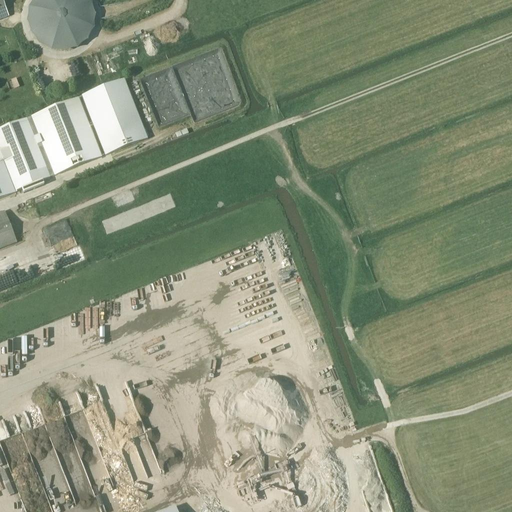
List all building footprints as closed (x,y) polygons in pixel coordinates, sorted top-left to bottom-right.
[(0,0),(0,20),(9,17),(2,0),(0,0)] [(95,17),(89,0),(33,0),(29,9),(28,17),(36,42),(53,50),(62,51),(86,43),(94,27),(95,17)] [(124,80),(81,97),(105,157),(148,140),(124,80)] [(78,99),(31,118),(54,176),(101,158),(78,99)] [(0,129),(0,197),(14,193),(50,178),(27,119),(0,129)] [(0,248),(16,243),(4,212),(0,213),(0,248)] [(130,462),(131,479),(145,479),(144,462),(130,462)]
